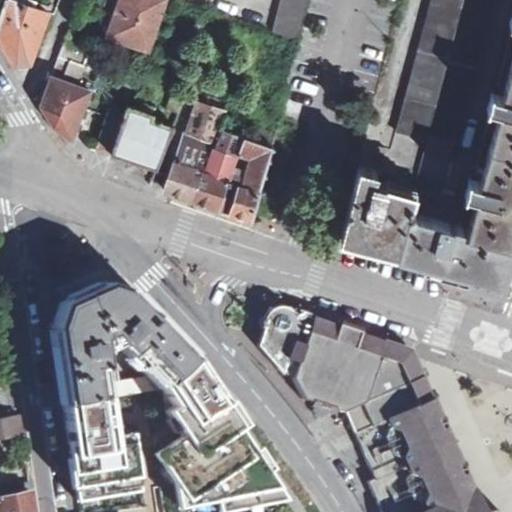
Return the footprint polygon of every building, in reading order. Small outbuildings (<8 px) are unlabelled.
[(5,0),(0,18),(0,32),(17,61),(31,61),(50,6),(29,0),(5,0)] [(118,0),(107,33),(146,47),(163,0),(118,0)] [(298,39),(308,0),(280,0),(272,33),(298,39)] [(463,0),(431,0),(397,131),(427,139),(463,0)] [(463,0),(427,139),(420,163),(447,170),(455,140),(491,0),(463,0)] [(468,230),(511,242),(511,21),(511,25),(511,66),(504,98),(491,94),(487,108),(500,111),(481,182),(469,179),(465,194),(477,197),(468,230)] [(67,37),(43,103),(55,122),(74,140),(102,50),(67,37)] [(221,117),(224,109),(198,100),(189,126),(215,134),(216,133),(221,117)] [(144,109),(155,113),(157,106),(147,102),(144,109)] [(125,110),(111,105),(100,135),(116,141),(112,152),(158,168),(173,126),(153,119),(155,113),(144,109),(128,103),(125,110)] [(221,117),(216,133),(242,143),(244,139),(248,127),(221,117)] [(230,180),(221,210),(229,212),(252,220),(261,190),(275,136),(248,127),(244,139),(242,143),(240,151),(239,155),(251,159),(244,184),(238,182),(238,183),(230,180)] [(116,141),(100,135),(96,146),(112,152),(116,141)] [(166,188),(165,191),(194,201),(204,171),(207,171),(213,149),(211,148),(198,144),(200,138),(193,136),(191,142),(183,139),(166,188)] [(204,171),(194,201),(221,210),(230,180),(239,155),(240,151),(235,150),(232,156),(213,149),(207,171),(204,171)] [(378,168),(360,163),(341,235),(389,248),(422,258),(438,262),(468,270),(466,277),(504,286),(506,278),(511,255),(511,242),(468,230),(456,228),(459,216),(458,216),(458,213),(457,211),(455,209),(454,208),(457,196),(443,191),(413,188),(376,177),(378,168)] [(447,170),(420,163),(413,188),(443,191),(447,170)] [(50,327),(55,358),(62,406),(118,396),(158,390),(192,358),(128,290),(104,282),(58,303),(50,327)] [(343,415),(347,413),(372,354),(334,341),(296,328),(296,321),(292,313),(287,308),(281,306),(274,306),(269,308),(257,346),(274,366),(284,358),(295,363),(289,378),(305,401),(315,405),(312,412),(319,419),(325,417),(329,411),(343,415)] [(296,321),(296,328),(334,341),(372,354),(400,364),(416,406),(422,421),(461,511),(480,511),(413,352),(287,308),(292,313),(296,321)] [(400,364),(372,354),(347,413),(355,434),(416,406),(400,364)] [(179,436),(151,456),(176,485),(179,511),(217,511),(291,502),(236,407),(192,358),(158,390),(172,408),(166,411),(179,436)] [(118,396),(62,406),(64,422),(65,433),(76,509),(144,507),(136,437),(123,437),(118,396)] [(416,406),(355,434),(374,480),(366,483),(379,511),(490,511),(489,511),(486,511),(461,511),(422,421),(416,406)] [(0,434),(20,430),(18,414),(0,417),(0,434)] [(32,511),(30,493),(0,499),(0,511),(32,511)]
